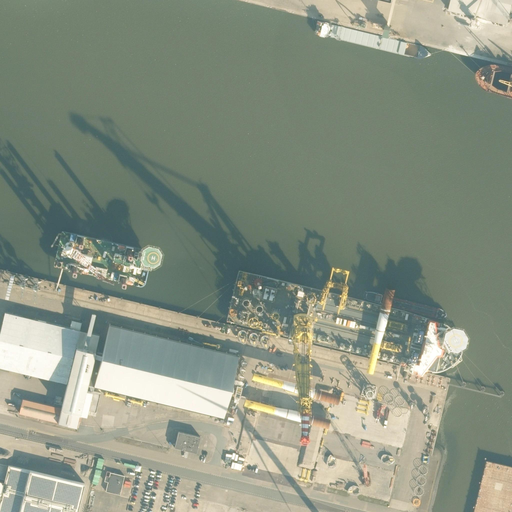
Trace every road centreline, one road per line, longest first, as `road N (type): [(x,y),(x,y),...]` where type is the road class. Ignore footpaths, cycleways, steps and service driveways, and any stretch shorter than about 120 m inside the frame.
road 1 (unclassified): [(213,470),(0,419)]
road 2 (unclassified): [(136,511),(145,476),(291,511)]
road 3 (unclassified): [(386,511),(213,470)]
road 4 (unclassified): [(213,470),(222,436),(235,429),(254,355)]
